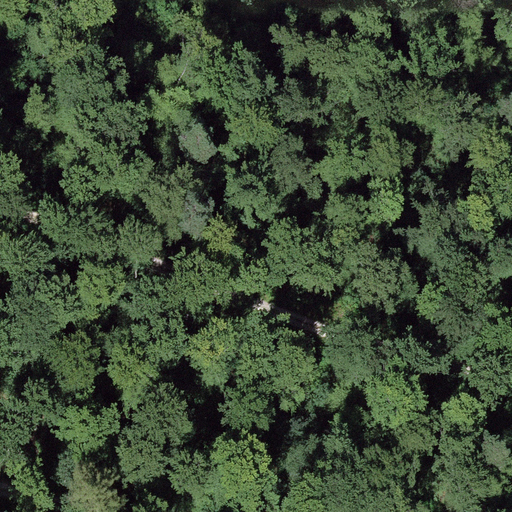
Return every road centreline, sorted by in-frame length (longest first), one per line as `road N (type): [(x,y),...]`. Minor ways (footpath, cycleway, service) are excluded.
road 1 (track): [(511,380),(341,337),(0,204)]
road 2 (track): [(511,432),(178,423)]
